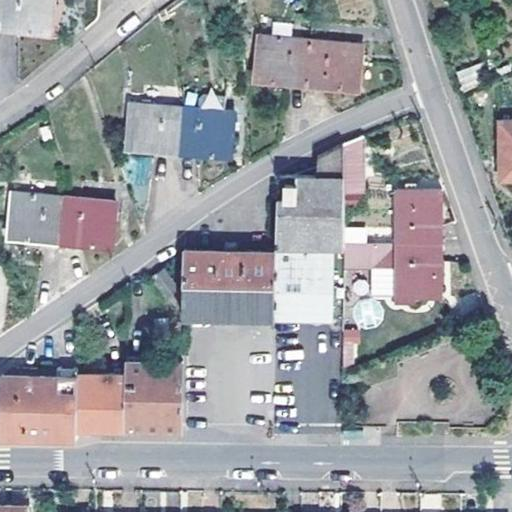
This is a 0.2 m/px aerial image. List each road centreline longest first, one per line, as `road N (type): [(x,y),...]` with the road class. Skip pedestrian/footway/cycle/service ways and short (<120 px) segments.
road 1 (residential): [(511,459),(0,460)]
road 2 (residential): [(0,348),(215,198),(342,125),(431,92)]
road 3 (residential): [(511,314),(431,92)]
road 4 (residential): [(148,0),(0,112)]
